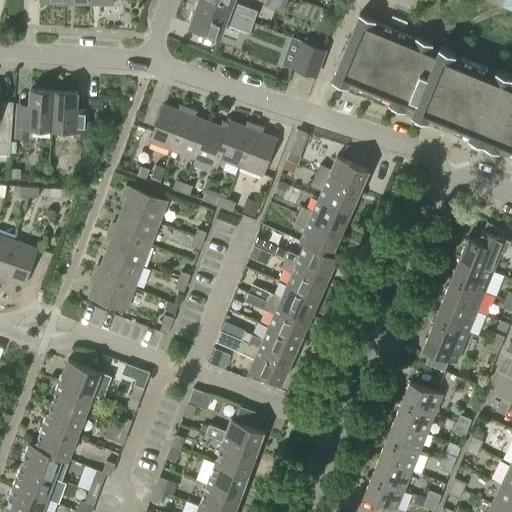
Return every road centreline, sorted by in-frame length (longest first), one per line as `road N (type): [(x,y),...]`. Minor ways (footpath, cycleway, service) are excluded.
road 1 (residential): [(449,183),(414,147),(148,59)]
road 2 (unclassified): [(449,183),(423,196),(333,428)]
road 3 (unclassified): [(333,428),(85,331)]
road 4 (residential): [(148,59),(0,49)]
